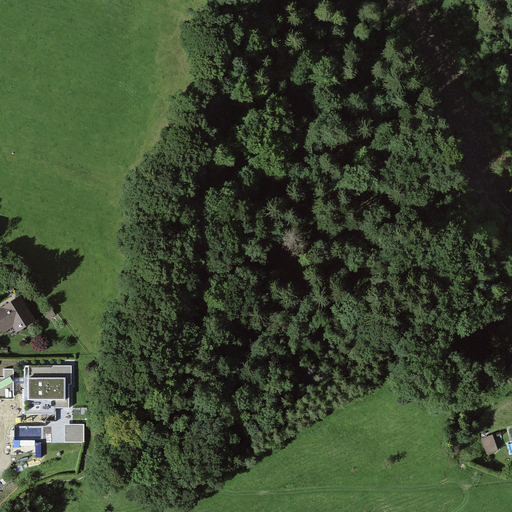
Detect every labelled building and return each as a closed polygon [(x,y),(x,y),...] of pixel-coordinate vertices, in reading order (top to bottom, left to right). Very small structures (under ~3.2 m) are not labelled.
[(34,321),(19,297),(0,309),(0,327),(2,331),(17,322),(21,329),(34,321)] [(24,367),(24,407),(69,407),(69,384),(72,384),(72,367),(24,367)] [(10,377),(0,377),(0,395),(11,396),(10,377)] [(84,426),(66,426),(66,440),(84,440),(84,426)] [(493,435),(483,438),(488,454),(497,451),(493,435)]
